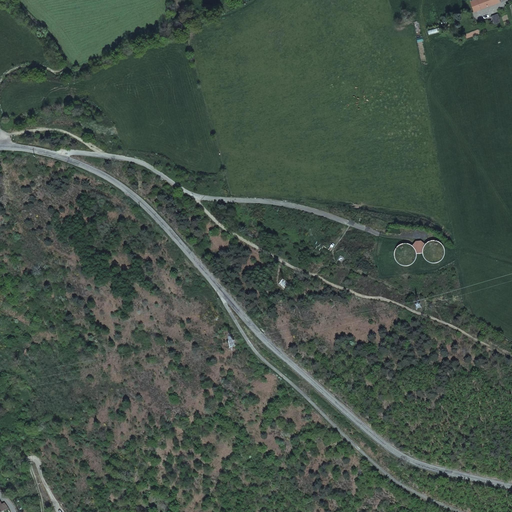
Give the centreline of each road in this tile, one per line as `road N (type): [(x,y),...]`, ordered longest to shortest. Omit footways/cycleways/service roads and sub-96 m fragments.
road 1 (track): [(188,195),(229,232),(290,267),(417,312),(511,357)]
road 2 (tertiary): [(224,299),(400,459),(478,487),(511,489)]
road 3 (unclassified): [(224,299),(251,347),(378,467),(454,511)]
road 4 (tertiary): [(0,151),(57,156),(125,187),(175,234),(224,299)]
road 5 (track): [(0,84),(10,70),(59,76),(252,0)]
road 6 (track): [(0,147),(2,132),(48,129),(95,148)]
